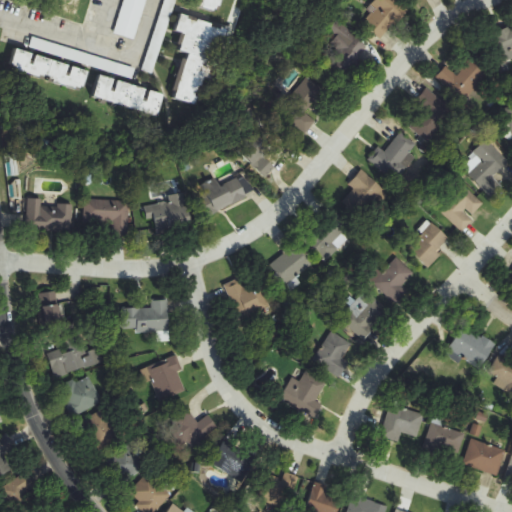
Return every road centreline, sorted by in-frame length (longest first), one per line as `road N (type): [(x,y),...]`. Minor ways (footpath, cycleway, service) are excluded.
road 1 (residential): [(0,260),(144,270),(189,262),(250,235),(441,28),(490,0)]
road 2 (residential): [(496,511),(275,436),(227,393),(200,327),(189,262)]
road 3 (residential): [(511,223),(362,391),(338,460)]
road 4 (residential): [(94,511),(58,463),(25,395),(0,270)]
